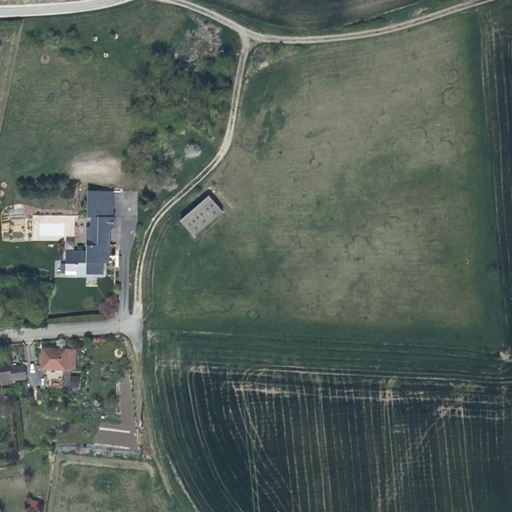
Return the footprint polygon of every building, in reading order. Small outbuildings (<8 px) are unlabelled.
[(91,191),(92,212),(92,218),(97,218),(97,227),(93,227),(94,246),(97,246),(97,252),(94,252),(71,254),(71,267),(83,266),(83,276),(110,275),(109,263),(109,255),(114,255),(112,227),(117,227),(116,215),(115,215),(114,210),(114,190),(91,191)] [(210,197),(181,222),(196,237),(224,212),(210,197)] [(65,239),(64,249),(73,249),(73,239),(65,239)] [(72,277),(83,276),(83,266),(71,267),(72,274),(72,277)] [(66,371),(68,351),(46,348),(43,369),(66,372),(66,371)] [(77,352),(68,351),(66,371),(76,372),(77,352)] [(2,387),(13,387),(13,382),(12,369),(12,363),(0,363),(0,390),(2,391),(2,387)] [(13,382),(18,381),(26,380),(25,368),(18,369),(12,369),(13,382)] [(64,386),(80,387),(80,375),(64,375),(64,386)] [(30,499),(28,511),(30,511),(39,511),(41,501),(30,499)]
